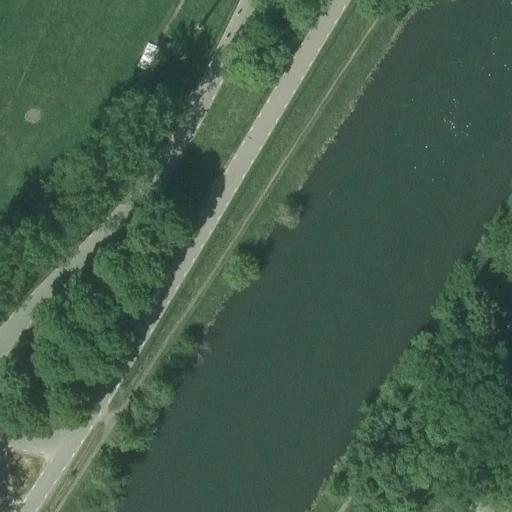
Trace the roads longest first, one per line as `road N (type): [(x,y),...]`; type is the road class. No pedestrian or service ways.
road 1 (tertiary): [(70,444),(336,0)]
road 2 (tertiary): [(0,340),(171,158),(253,0)]
